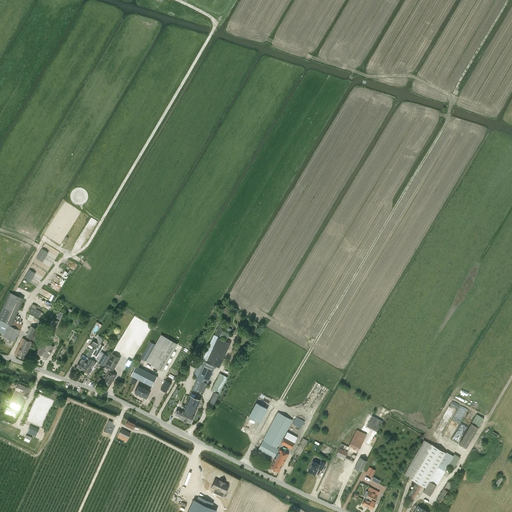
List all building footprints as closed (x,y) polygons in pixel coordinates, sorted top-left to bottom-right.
[(48,252),(42,249),(36,258),(42,262),(48,252)] [(54,273),(65,279),(69,272),(58,266),(54,273)] [(29,269),(24,277),(30,281),(36,273),(29,269)] [(57,292),(60,287),(55,284),(52,289),(57,292)] [(9,292),(0,312),(0,332),(4,334),(3,336),(5,337),(4,340),(10,343),(11,340),(15,341),(20,330),(22,324),(14,321),(24,298),(9,292)] [(28,312),(38,317),(41,312),(42,308),(33,304),(31,307),(28,312)] [(140,328),(143,320),(134,316),(131,324),(140,328)] [(60,320),(53,317),(48,327),(54,330),(60,320)] [(25,336),(31,339),(35,328),(29,325),(25,336)] [(214,335),(202,360),(199,367),(202,368),(192,389),(203,394),(212,372),(215,366),(219,368),(230,343),(214,335)] [(153,364),(163,370),(175,349),(165,343),(166,341),(159,337),(145,361),(152,365),(153,364)] [(24,359),(32,342),(23,338),(15,355),(24,359)] [(47,358),(54,346),(43,341),(37,353),(47,358)] [(93,341),(90,345),(96,349),(97,348),(98,345),(93,341)] [(141,358),(145,361),(154,344),(150,342),(141,358)] [(87,356),(90,358),(95,349),(92,347),(87,356)] [(95,349),(90,358),(95,361),(101,350),(98,348),(97,348),(96,349),(95,349)] [(108,356),(104,353),(98,362),(102,365),(101,367),(103,368),(109,357),(108,356)] [(120,358),(118,356),(111,353),(104,367),(109,369),(108,371),(107,370),(104,376),(101,380),(111,385),(116,374),(111,372),(112,370),(113,371),(120,358)] [(88,361),(90,358),(88,361),(82,358),(77,366),(82,370),(85,371),(87,367),(85,366),(88,361)] [(96,361),(90,358),(88,361),(85,366),(87,367),(85,371),(88,374),(96,361)] [(152,386),(157,375),(134,365),(129,376),(152,386)] [(211,390),(209,395),(212,397),(208,404),(213,406),(216,398),(217,399),(219,393),(220,394),(228,377),(219,373),(211,390)] [(165,380),(161,389),(166,392),(171,384),(165,380)] [(315,381),(311,390),(312,391),(306,404),(311,407),(322,385),(315,381)] [(12,402),(10,406),(17,410),(19,405),(22,407),(31,388),(18,383),(16,389),(17,390),(12,402)] [(146,399),(150,390),(139,384),(135,393),(136,394),(137,395),(139,395),(146,399)] [(177,410),(175,414),(180,417),(180,418),(184,420),(186,421),(187,421),(191,423),(200,400),(189,395),(182,412),(177,410)] [(451,407),(450,409),(455,412),(458,404),(451,401),(449,406),(451,407)] [(259,423),(267,408),(254,402),(247,416),(259,423)] [(278,473),(288,454),(280,450),(278,453),(277,452),(278,449),(277,448),(292,420),(278,413),(258,450),(273,458),(275,455),(276,456),(270,468),(278,473)] [(459,444),(466,448),(484,418),(476,414),(459,444)] [(443,434),(452,419),(444,415),(435,429),(443,434)] [(382,421),(375,418),(372,416),(366,426),(370,428),(377,432),(382,421)] [(301,429),(304,423),(295,419),(292,424),(301,429)] [(107,433),(112,422),(109,420),(104,431),(107,433)] [(133,429),(135,424),(128,421),(125,425),(133,429)] [(28,430),(27,431),(36,436),(37,434),(39,429),(30,425),(28,430)] [(126,441),(130,433),(121,429),(117,437),(126,441)] [(353,462),(363,442),(352,437),(348,447),(341,443),(339,448),(336,454),(353,462)] [(291,449),(294,443),(284,438),(281,443),(291,449)] [(453,457),(424,440),(403,475),(416,482),(407,497),(413,500),(421,485),(425,488),(423,491),(430,495),(436,485),(429,481),(437,468),(444,472),(453,457)] [(335,462),(343,466),(345,461),(337,457),(335,462)] [(361,471),(367,461),(360,457),(354,468),(361,471)] [(307,471),(315,475),(318,469),(322,470),(326,463),(321,460),(320,464),(313,460),(307,471)] [(343,480),(332,475),(328,482),(330,483),(327,489),(335,493),(339,486),(340,487),(343,480)] [(494,485),(498,487),(503,478),(499,477),(494,485)] [(220,480),(220,481),(217,479),(213,488),(224,493),(225,491),(226,492),(228,487),(227,486),(228,485),(225,483),(225,482),(220,480)] [(371,487),(369,491),(363,504),(372,509),(375,502),(372,500),(372,498),(375,500),(379,492),(371,487)] [(443,503),(449,491),(444,488),(438,498),(439,500),(443,503)] [(187,511),(215,511),(217,510),(211,507),(213,503),(199,496),(197,501),(194,499),(187,511)]
